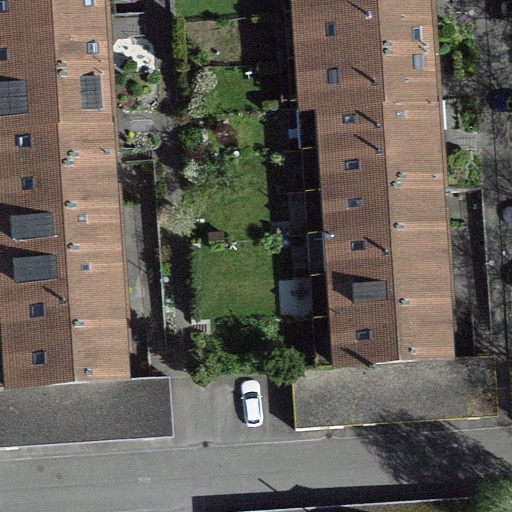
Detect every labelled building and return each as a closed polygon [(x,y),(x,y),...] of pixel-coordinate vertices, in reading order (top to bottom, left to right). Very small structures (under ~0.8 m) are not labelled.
[(0,0),(0,392),(5,392),(5,397),(130,390),(129,381),(128,364),(128,354),(132,353),(130,319),(127,275),(125,232),(122,187),(119,141),(117,98),(114,55),(111,10),(110,0),(0,0)] [(443,124),(440,77),(437,32),(434,0),(291,0),(312,323),(330,322),(333,370),(333,376),(459,368),(458,361),(457,340),(454,298),(451,256),(448,209),(445,165),(443,124)] [(459,368),(333,376),(337,431),(495,421),(491,359),(458,361),(459,368)] [(293,434),(337,431),(333,376),(333,370),(289,373),(293,434)] [(130,390),(5,397),(8,451),(175,441),(171,378),(129,381),(130,390)] [(0,451),(8,451),(5,397),(5,392),(0,392),(0,451)] [(479,511),(479,499),(260,511),(479,511)]
